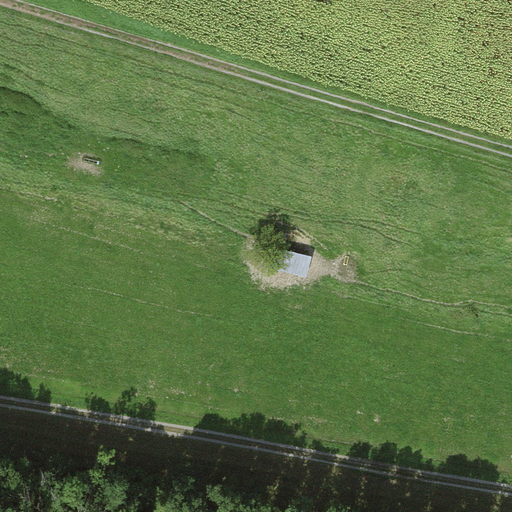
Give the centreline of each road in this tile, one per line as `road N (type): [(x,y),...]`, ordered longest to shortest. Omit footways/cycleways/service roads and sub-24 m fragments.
road 1 (track): [(0,8),(511,149)]
road 2 (track): [(511,497),(0,406)]
